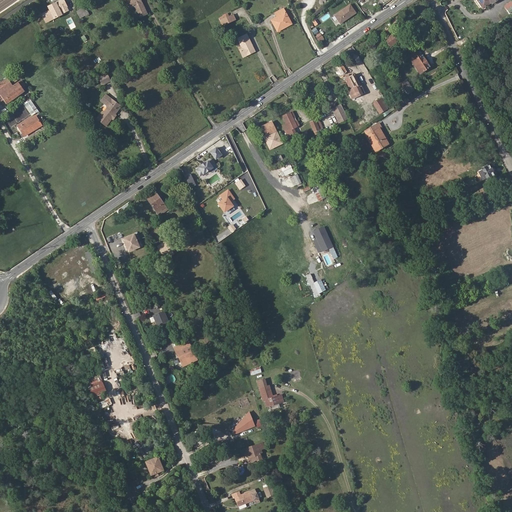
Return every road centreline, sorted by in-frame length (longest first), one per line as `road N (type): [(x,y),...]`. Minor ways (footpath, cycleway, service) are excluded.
road 1 (tertiary): [(407,0),(88,221)]
road 2 (residential): [(210,511),(88,221)]
road 3 (unclassified): [(511,160),(431,0)]
